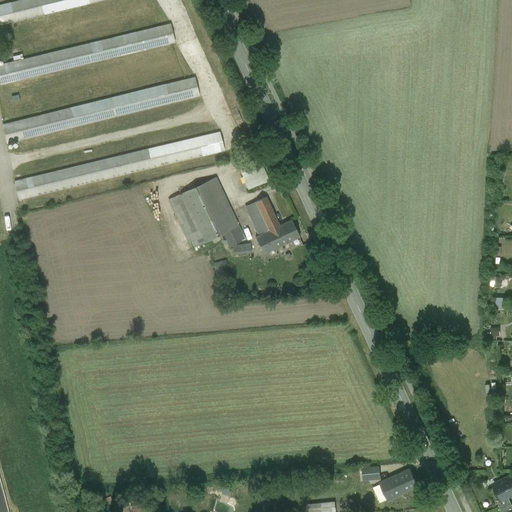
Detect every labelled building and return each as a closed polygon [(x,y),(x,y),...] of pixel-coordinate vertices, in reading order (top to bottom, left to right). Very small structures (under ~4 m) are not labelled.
[(0,24),(99,0),(16,0),(0,4),(0,24)] [(0,84),(174,42),(169,23),(0,64),(0,84)] [(198,95),(193,77),(4,124),(8,142),(198,95)] [(223,150),(219,132),(16,181),(20,199),(223,150)] [(261,160),(241,168),(249,188),(269,179),(261,160)] [(245,239),(216,176),(182,192),(202,235),(205,241),(223,233),(229,246),(231,245),(245,239)] [(190,240),(202,235),(182,192),(167,199),(187,242),(190,240)] [(279,225),(265,196),(254,201),(268,231),(279,225)] [(268,231),(254,201),(244,206),(257,235),(268,231)] [(299,237),(291,220),(279,225),(287,242),(299,237)] [(279,225),(268,231),(276,248),(287,242),(279,225)] [(268,231),(257,235),(254,237),(262,254),(276,248),(268,231)] [(202,235),(190,240),(194,247),(205,241),(202,235)] [(250,243),(231,245),(233,255),(251,252),(250,243)] [(221,268),(214,269),(216,278),(223,276),(221,268)] [(388,498),(415,485),(406,465),(379,478),(388,498)] [(511,476),(511,475),(494,484),(500,498),(501,498),(508,495),(511,492),(511,476)] [(508,495),(501,498),(500,498),(497,499),(500,507),(511,502),(508,495)] [(307,511),(340,509),(339,498),(306,500),(307,511)] [(511,503),(511,502),(500,507),(502,511),(508,511),(511,510),(511,503)]
